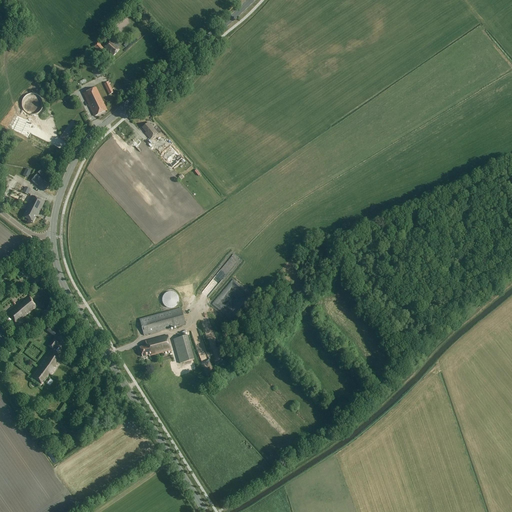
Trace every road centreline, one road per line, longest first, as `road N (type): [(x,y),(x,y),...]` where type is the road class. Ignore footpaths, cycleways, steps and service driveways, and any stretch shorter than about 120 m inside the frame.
road 1 (track): [(511,284),(375,410),(219,511)]
road 2 (primary): [(53,236),(68,173),(99,127),(251,0)]
road 3 (primary): [(205,511),(70,298),(53,236)]
